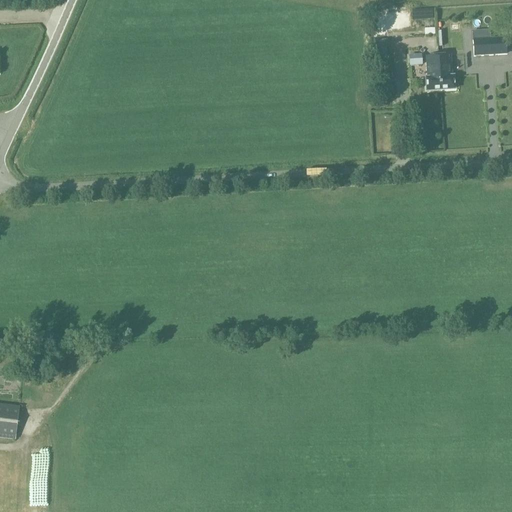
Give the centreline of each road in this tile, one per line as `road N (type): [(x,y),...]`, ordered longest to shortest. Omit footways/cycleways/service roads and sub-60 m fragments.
road 1 (unclassified): [(0,187),(511,162)]
road 2 (unclassified): [(15,123),(72,0)]
